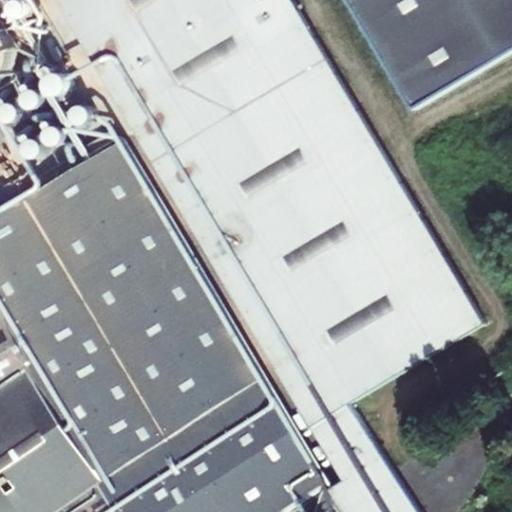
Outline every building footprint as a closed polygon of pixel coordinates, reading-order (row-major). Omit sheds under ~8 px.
[(488,326),(292,0),(63,0),(320,432),(356,410),(353,407),(488,326)] [(511,58),(511,0),(351,0),(419,114),(511,58)] [(14,20),(0,20),(0,78),(17,78),(14,20)] [(0,511),(421,511),(383,454),(347,478),(364,506),(353,511),(343,511),(330,490),(124,143),(0,216),(0,511)] [(383,454),(356,410),(320,432),(347,478),(383,454)] [(347,478),(330,490),(343,511),(353,511),(364,506),(347,478)]
